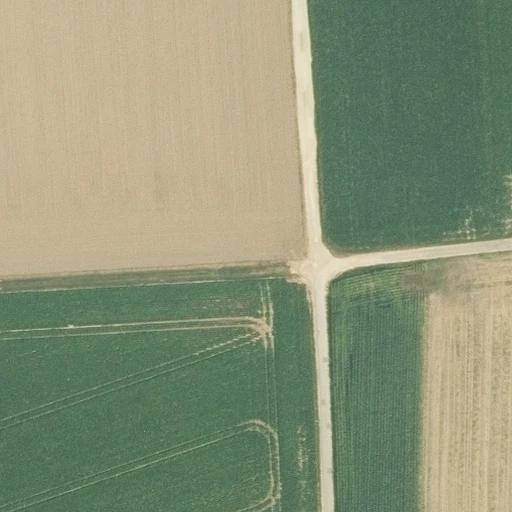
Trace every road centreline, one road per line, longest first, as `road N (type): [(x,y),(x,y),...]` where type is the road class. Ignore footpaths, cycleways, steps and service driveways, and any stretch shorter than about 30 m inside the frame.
road 1 (track): [(316,266),(0,285)]
road 2 (track): [(299,0),(316,266)]
road 3 (track): [(326,511),(316,266)]
road 4 (track): [(316,266),(511,245)]
